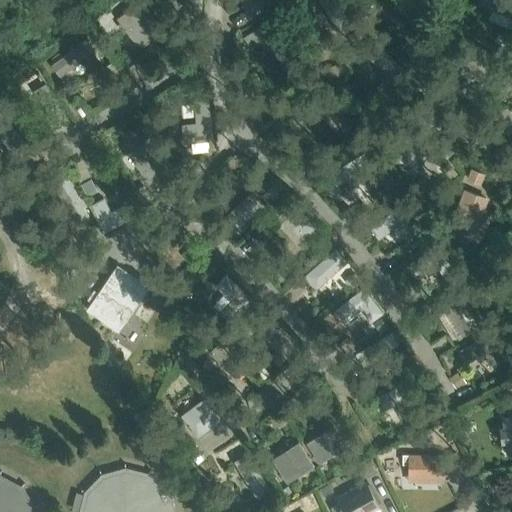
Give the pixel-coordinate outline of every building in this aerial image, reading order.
[(253,16),(273,0),(248,0),(244,4),(253,16)] [(342,0),(321,0),(317,3),(338,35),(357,23),(342,0)] [(397,0),(394,7),(418,21),(430,0),(397,0)] [(139,48),(162,31),(140,1),(117,17),(139,48)] [(511,13),(490,6),(485,22),(511,30),(511,13)] [(244,37),(253,49),(262,43),(266,48),(269,46),(284,68),(299,57),(271,17),(244,37)] [(451,60),(481,79),(495,56),(466,37),(451,60)] [(85,39),(51,64),(60,75),(94,51),(85,39)] [(396,82),(407,70),(377,43),(367,56),(396,82)] [(182,142),(213,139),(207,91),(192,93),(196,122),(180,124),(182,142)] [(340,135),(351,126),(322,91),(311,101),(340,135)] [(0,109),(0,151),(2,154),(13,146),(0,128),(0,125),(12,117),(4,106),(0,109)] [(411,148),(421,161),(433,151),(412,125),(387,145),(398,159),(411,148)] [(150,136),(127,153),(149,183),(171,165),(150,136)] [(511,147),(503,155),(511,166),(511,147)] [(364,151),(323,176),(331,189),(372,165),(364,151)] [(87,208),(67,175),(48,186),(55,197),(68,219),(87,208)] [(451,222),(476,231),(488,197),(463,188),(451,222)] [(251,190),(231,209),(224,217),(235,229),(239,234),(267,207),(251,190)] [(103,232),(138,213),(131,200),(111,211),(103,196),(88,205),(103,232)] [(403,239),(419,228),(400,203),(369,227),(378,239),(394,227),(403,239)] [(298,207),(287,217),(318,251),(330,240),(298,207)] [(438,242),(407,263),(416,275),(434,262),(444,277),(456,269),(438,242)] [(316,288),(348,260),(336,247),(304,275),(316,288)] [(88,307),(119,329),(147,288),(116,266),(88,307)] [(146,284),(161,292),(168,280),(153,272),(146,284)] [(232,322),(253,299),(225,273),(215,285),(231,300),(220,311),(232,322)] [(363,286),(333,309),(343,323),(361,309),(369,320),(383,310),(363,286)] [(426,315),(436,329),(470,306),(460,292),(426,315)] [(261,325),(289,359),(299,351),(270,316),(261,325)] [(400,343),(392,330),(354,353),(362,366),(400,343)] [(494,369),(507,359),(487,330),(459,349),(468,362),(483,352),(494,369)] [(236,379),(246,370),(218,342),(208,352),(236,379)] [(422,392),(415,377),(372,397),(380,412),(422,392)] [(197,438),(221,420),(203,397),(180,415),(197,438)] [(511,416),(504,417),(505,429),(501,429),(503,441),(507,441),(508,453),(511,452),(511,416)] [(319,463),(346,446),(332,424),(305,441),(319,463)] [(286,482),(314,464),(298,440),(270,457),(286,482)] [(255,495),(269,486),(247,452),(232,461),(255,495)] [(442,477),(442,456),(409,455),(409,476),(442,477)] [(370,462),(358,469),(364,480),(376,474),(370,462)] [(175,511),(172,498),(175,496),(170,487),(166,490),(161,484),(149,472),(125,467),(101,474),(84,492),(78,511),(175,511)] [(0,511),(31,511),(31,510),(26,498),(16,488),(5,482),(0,481),(0,511)] [(335,499),(341,511),(368,511),(379,507),(365,482),(335,499)] [(332,490),(329,483),(319,488),(323,495),(332,490)]
